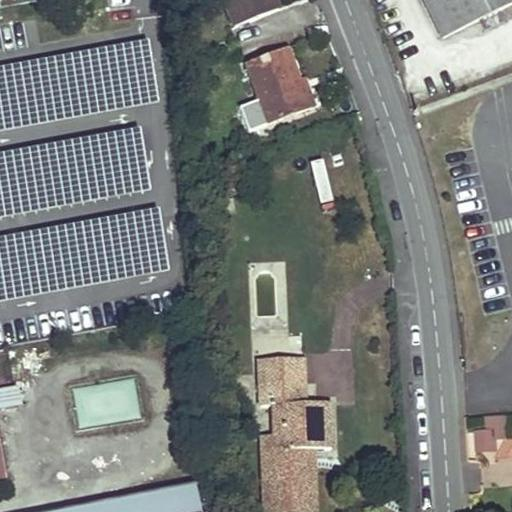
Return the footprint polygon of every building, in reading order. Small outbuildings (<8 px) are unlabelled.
[(221,0),(232,26),(277,8),(273,0),(221,0)] [(511,3),(511,0),(421,0),(440,39),(477,21),(499,10),(511,3)] [(504,20),(499,10),(477,21),(481,32),(504,20)] [(297,79),(285,47),(242,63),(265,125),(308,109),(297,79)] [(297,79),(308,109),(315,106),(304,76),(297,79)] [(4,351),(0,351),(0,481),(8,480),(0,438),(0,408),(14,406),(4,351)] [(304,382),(304,361),(259,362),(260,384),(304,382)] [(72,386),(75,425),(136,422),(133,382),(72,386)] [(305,404),(304,382),(260,384),(260,408),(273,408),(274,439),(276,495),(303,494),(302,452),(314,452),(331,451),(329,404),(305,404)] [(314,511),(314,452),(302,452),(303,494),(276,495),(274,439),(261,440),(263,511),(314,511)] [(198,511),(193,486),(51,511),(198,511)]
